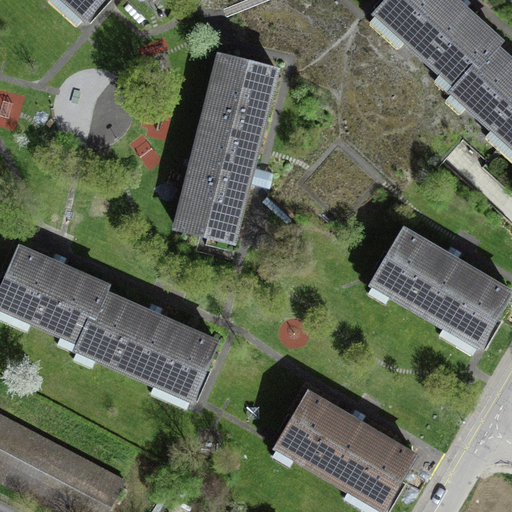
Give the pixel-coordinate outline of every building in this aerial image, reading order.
[(60,0),(83,21),(103,0),(60,0)] [(511,62),(495,48),(500,42),(458,4),(452,0),(389,0),(376,15),(458,90),(453,95),(473,113),(510,146),(511,148),(511,62)] [(248,62),(223,55),(176,226),(232,241),(278,70),(248,62)] [(510,146),(473,113),(455,133),(492,166),(510,146)] [(400,228),(369,282),(478,345),(509,291),(455,260),(400,228)] [(152,317),(104,295),(108,286),(65,267),(21,247),(0,293),(0,307),(81,344),(78,350),(189,401),(215,346),(152,317)] [(310,391),(278,444),(388,509),(420,457),(364,424),(310,391)] [(0,411),(0,482),(58,511),(108,511),(112,506),(127,476),(0,411)]
